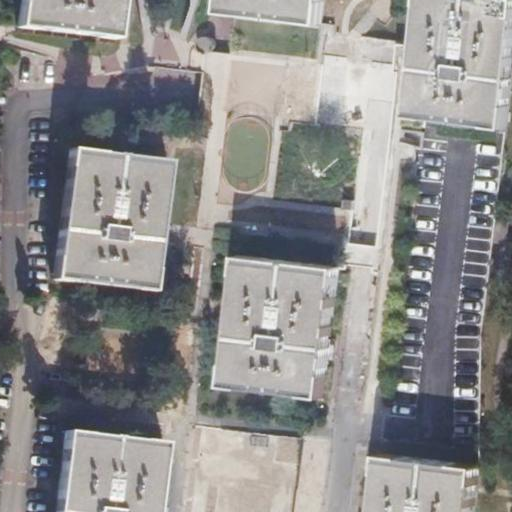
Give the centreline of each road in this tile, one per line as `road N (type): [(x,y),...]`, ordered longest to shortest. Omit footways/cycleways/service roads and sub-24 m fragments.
road 1 (residential): [(344,434),(381,115),(203,90),(10,103),(4,312),(22,363),(2,511)]
road 2 (unknown): [(343,445),(181,423)]
